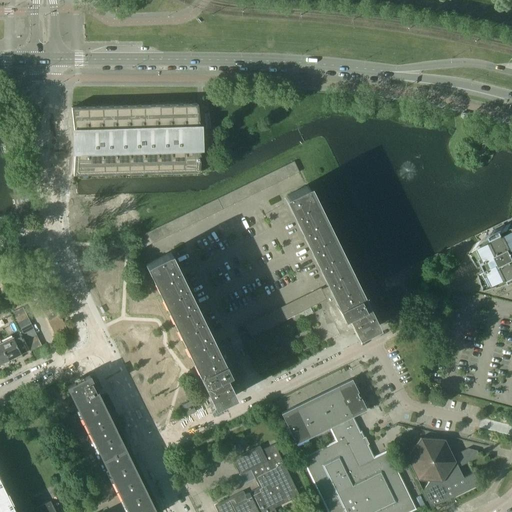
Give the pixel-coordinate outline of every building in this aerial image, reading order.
[(117,174),(131,174),(199,172),(200,145),(196,145),(196,141),(182,141),(182,149),(168,148),(168,150),(154,149),(154,150),(140,149),(140,150),(126,150),(126,151),(112,150),(112,151),(98,150),(98,152),(82,151),(82,131),(98,129),(98,131),(112,129),(112,130),(125,129),(126,130),(139,128),(139,129),(153,128),(154,129),(167,127),(167,129),(181,127),(181,128),(195,127),(195,129),(195,130),(200,130),(197,104),(71,107),(74,131),(77,131),(77,133),(75,134),(74,134),(73,135),(73,136),(73,137),(73,138),(74,139),(75,140),(77,140),(78,151),(74,151),(73,175),(117,174)] [(293,161),(288,164),(293,175),(299,172),(293,161)] [(288,164),(282,167),(287,177),(293,175),(288,164)] [(282,167),(277,169),(282,180),(287,177),(282,167)] [(277,169),(271,172),(276,183),(282,180),(277,169)] [(271,172),(266,174),(271,185),(276,183),(271,172)] [(266,174),(261,177),(266,188),(271,185),(266,174)] [(261,177),(255,180),(260,191),(266,188),(261,177)] [(255,180),(249,182),(255,193),(260,191),(255,180)] [(249,182),(244,185),(249,196),(255,193),(249,182)] [(244,185),(239,188),(244,199),(249,196),(244,185)] [(359,295),(330,235),(306,186),(286,195),(330,285),(321,289),(326,299),(321,302),(327,322),(335,320),(340,329),(337,330),(339,334),(352,328),(356,336),(357,336),(356,333),(375,324),(377,326),(362,294),(359,295)] [(239,188),(233,190),(239,201),(244,199),(239,188)] [(233,190),(228,193),(234,204),(239,201),(233,190)] [(228,193),(223,195),(228,206),(234,204),(228,193)] [(223,195),(217,198),(223,209),(228,206),(223,195)] [(217,198),(212,201),(217,212),(223,209),(217,198)] [(212,201),(206,203),(212,214),(217,212),(212,201)] [(206,203),(201,206),(206,217),(212,214),(206,203)] [(201,206),(196,209),(201,220),(206,217),(201,206)] [(196,209),(190,211),(196,222),(201,220),(196,209)] [(190,211),(185,214),(190,225),(196,222),(190,211)] [(185,214),(180,216),(185,227),(190,225),(185,214)] [(180,216),(174,219),(179,230),(185,227),(180,216)] [(511,217),(508,219),(475,235),(479,241),(473,245),(483,259),(487,257),(489,263),(483,266),(488,282),(501,277),(503,280),(510,277),(508,273),(511,271),(510,268),(511,266),(511,217)] [(174,219),(169,222),(174,232),(179,230),(174,219)] [(169,222),(163,224),(169,235),(174,232),(169,222)] [(163,224),(158,227),(163,238),(169,235),(163,224)] [(158,227),(152,230),(158,241),(163,238),(158,227)] [(152,230),(147,232),(152,243),(158,241),(152,230)] [(147,232),(141,235),(147,246),(152,243),(147,232)] [(141,249),(147,246),(141,235),(135,238),(141,249)] [(214,350),(191,303),(167,254),(148,263),(201,372),(198,374),(214,406),(214,405),(213,403),(233,393),(234,396),(235,396),(231,387),(244,381),(242,377),(239,378),(232,363),(236,361),(228,345),(224,347),(223,346),(214,350)] [(320,288),(315,290),(321,302),(326,299),(321,289),(320,288)] [(315,290),(309,293),(315,305),(321,302),(315,290)] [(303,296),(308,306),(309,308),(315,305),(309,293),(303,296)] [(49,294),(38,299),(40,305),(52,299),(49,294)] [(303,296),(298,298),(303,308),(308,306),(303,296)] [(298,298),(293,301),(298,311),(303,308),(298,298)] [(52,299),(40,305),(43,311),(55,305),(52,299)] [(293,301),(287,304),(293,315),(298,313),(298,311),(293,301)] [(287,304),(282,306),(287,316),(288,318),(293,315),(287,304)] [(55,305),(43,311),(46,316),(57,310),(55,305)] [(282,306),(277,309),(282,319),(287,316),(282,306)] [(22,307),(11,313),(13,318),(25,312),(22,307)] [(277,309),(271,311),(277,323),(282,321),(282,319),(277,309)] [(57,310),(46,316),(48,321),(60,316),(57,310)] [(266,314),(271,324),(271,326),(277,323),(271,311),(266,314)] [(25,312),(13,318),(16,324),(28,318),(25,312)] [(271,324),(266,314),(261,317),(265,327),(271,324)] [(60,316),(48,321),(51,327),(63,321),(60,316)] [(266,328),(265,327),(261,317),(255,319),(261,331),(266,328)] [(28,318),(16,324),(19,329),(30,323),(28,318)] [(255,319),(250,322),(256,334),(261,331),(255,319)] [(63,321),(51,327),(54,332),(65,327),(63,321)] [(250,322),(244,325),(250,337),(256,334),(250,322)] [(30,323),(19,329),(21,334),(33,329),(30,323)] [(65,327),(54,332),(56,338),(68,332),(65,327)] [(33,329),(21,334),(24,340),(36,334),(33,329)] [(13,337),(0,343),(0,344),(8,360),(29,350),(21,333),(13,337)] [(36,334),(24,340),(27,345),(38,340),(36,334)] [(38,340),(27,345),(29,351),(41,345),(38,340)] [(127,511),(155,511),(97,390),(102,388),(97,379),(92,381),(89,375),(66,387),(127,511)] [(351,379),(281,413),(296,444),(331,427),(337,440),(338,442),(303,458),(329,511),(405,511),(413,508),(386,453),(373,459),(366,445),(363,446),(361,442),(362,441),(351,417),(366,410),(360,396),(359,397),(357,393),(358,392),(351,379)] [(190,400),(182,405),(187,415),(195,411),(190,400)] [(452,455),(444,439),(420,437),(406,458),(431,508),(479,484),(473,472),(463,477),(458,466),(479,456),(477,450),(467,448),(452,455)] [(227,445),(229,449),(240,444),(238,440),(227,445)] [(275,511),(274,508),(299,496),(274,444),(261,450),(259,445),(231,459),(239,475),(240,474),(250,469),(254,479),(259,487),(245,494),(243,491),(233,495),(214,505),(217,511),(275,511)] [(250,469),(240,474),(244,483),(254,479),(250,469)] [(27,511),(27,509),(20,511),(15,511),(0,480),(0,511),(55,511),(50,501),(35,508),(36,511),(34,511),(27,511)]
